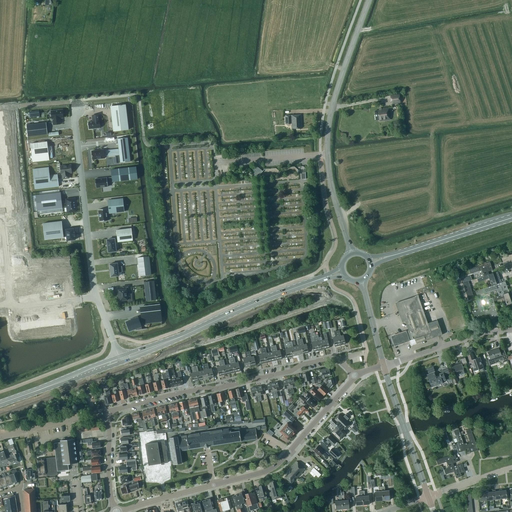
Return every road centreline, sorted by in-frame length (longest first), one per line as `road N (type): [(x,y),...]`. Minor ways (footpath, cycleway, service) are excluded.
road 1 (residential): [(119,511),(274,468),(355,376)]
road 2 (secondary): [(351,252),(326,155),(343,71),(369,0)]
road 3 (residential): [(106,413),(329,358),(355,376)]
road 4 (primary): [(120,359),(314,280)]
road 5 (unclassified): [(95,296),(76,107)]
road 6 (tertiary): [(429,497),(383,365)]
road 7 (primary): [(0,404),(120,359)]
road 8 (primary): [(395,254),(511,217)]
